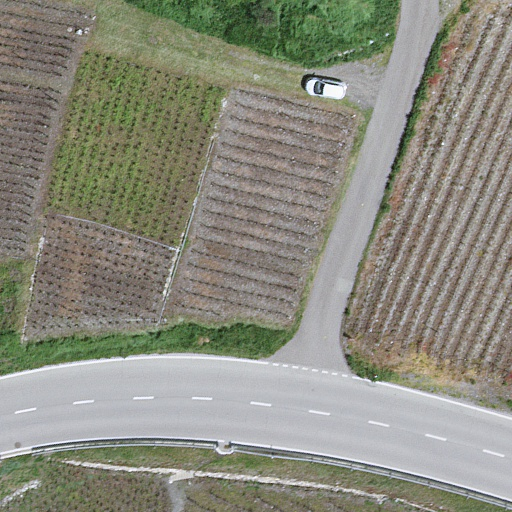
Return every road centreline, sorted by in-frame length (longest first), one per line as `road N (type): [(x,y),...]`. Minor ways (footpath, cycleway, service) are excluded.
road 1 (tertiary): [(511,458),(346,416),(224,398),(133,396),(0,415)]
road 2 (track): [(305,409),(318,340),(425,0)]
